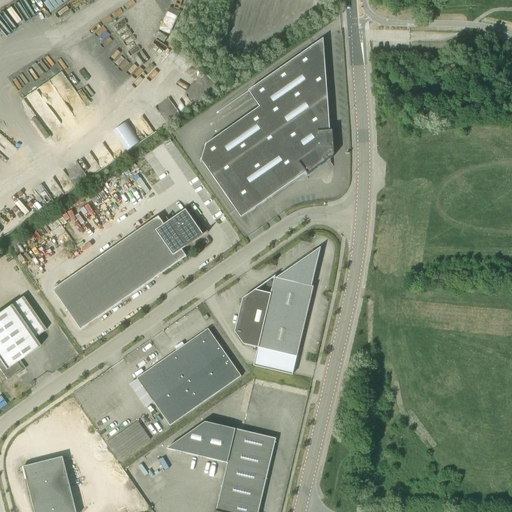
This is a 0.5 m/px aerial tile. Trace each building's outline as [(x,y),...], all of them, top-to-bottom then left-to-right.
[(208,145),(202,160),(242,218),(307,173),(308,175),(327,162),(324,159),(327,157),(328,158),(329,158),(330,158),(331,158),(332,158),(333,158),(334,157),(334,156),(335,156),(335,155),(335,154),(335,153),(334,152),(333,151),(332,150),(331,150),(330,146),(334,146),(333,131),(331,131),(324,39),(249,91),(261,108),(208,145)] [(159,216),(54,290),(81,330),(187,256),(180,246),(184,243),(187,247),(209,232),(204,235),(186,210),(170,221),(167,217),(167,218),(174,228),(170,231),(159,216)] [(243,299),(235,332),(244,344),(255,347),(252,364),(293,374),(314,287),(312,287),(321,248),(277,278),(275,278),(272,289),(271,294),(256,290),(243,299)] [(23,297),(0,312),(0,369),(7,379),(22,369),(17,362),(40,347),(34,338),(46,330),(23,297)] [(209,329),(137,379),(170,427),(242,377),(209,329)] [(119,461),(151,439),(138,421),(107,443),(119,461)] [(260,511),(277,439),(243,431),(236,429),(217,511),(215,511),(214,511),(260,511)] [(76,511),(63,457),(24,467),(34,511),(76,511)] [(210,475),(222,478),(223,472),(211,470),(210,475)]
